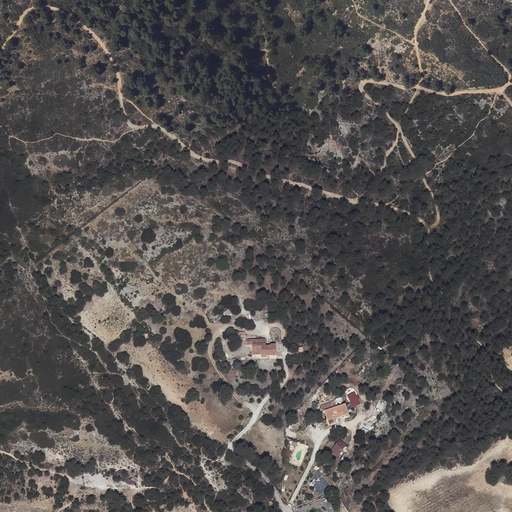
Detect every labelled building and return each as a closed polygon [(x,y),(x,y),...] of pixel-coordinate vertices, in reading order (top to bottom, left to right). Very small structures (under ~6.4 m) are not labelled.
[(266,357),(276,357),(276,345),(269,345),(269,346),(266,346),(265,339),(246,340),(246,346),(251,346),(252,356),(261,356),(261,359),(266,359),(266,357)] [(354,396),(347,399),(352,409),(359,406),(354,396)] [(325,412),(337,408),(334,401),(320,405),(325,421),(327,420),(325,412)] [(337,408),(325,412),(327,420),(329,425),(335,423),(334,420),(348,416),(345,406),(337,408)] [(339,439),(330,452),(337,457),(347,445),(339,439)] [(163,451),(159,446),(154,449),(159,455),(163,451)]
